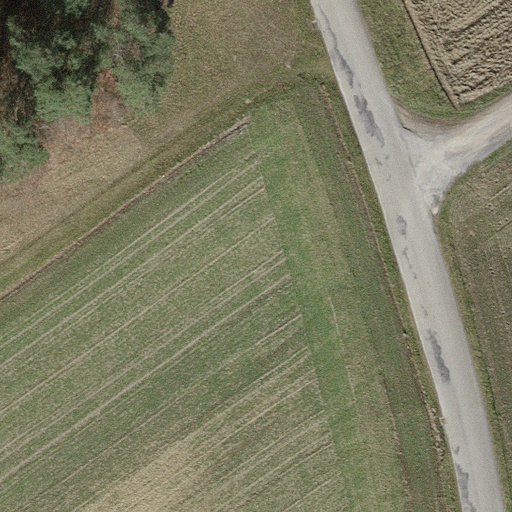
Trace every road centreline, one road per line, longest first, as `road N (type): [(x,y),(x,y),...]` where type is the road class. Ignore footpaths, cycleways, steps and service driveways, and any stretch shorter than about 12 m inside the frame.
road 1 (track): [(354,52),(257,77),(0,259)]
road 2 (unclassified): [(405,185),(462,388),(485,511)]
road 3 (unclassified): [(334,0),(405,185)]
road 4 (unclassified): [(405,185),(511,115)]
